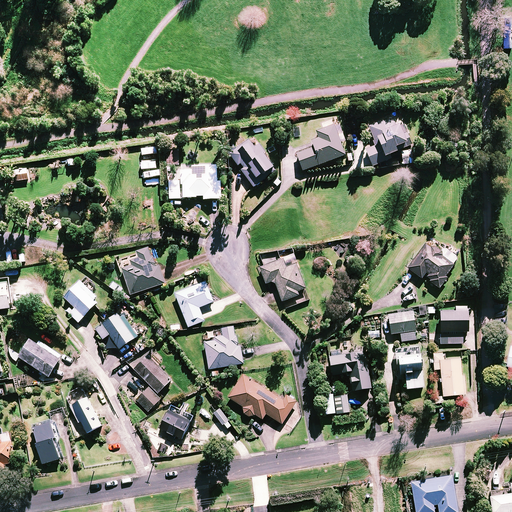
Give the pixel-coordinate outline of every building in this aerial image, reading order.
[(396,151),(412,146),(407,132),(403,133),(400,125),(404,124),(401,116),(369,127),(378,152),(368,155),(372,166),(387,161),(386,159),(398,156),(396,151)] [(338,136),(334,125),(316,132),(321,143),(296,152),(303,171),(345,155),(341,143),(345,141),(343,134),(338,136)] [(273,168),(252,138),(230,155),(238,166),(241,164),(243,168),(241,170),(253,188),(263,181),(260,177),(273,168)] [(189,162),(181,162),(182,181),(169,181),(169,190),(183,190),(183,198),(203,197),(203,200),(221,199),(220,182),(217,182),(216,166),(190,166),(189,162)] [(28,181),(27,169),(15,170),(16,182),(28,181)] [(408,269),(422,279),(423,280),(425,276),(430,280),(429,282),(439,289),(447,278),(445,277),(458,258),(444,248),(441,253),(426,242),(408,269)] [(156,267),(149,248),(136,252),(138,256),(129,259),(131,265),(122,269),(131,295),(165,284),(159,266),(156,267)] [(306,288),(294,258),(284,262),(283,259),(259,268),(265,284),(274,281),(285,309),(310,299),(308,294),(299,297),(297,292),(306,288)] [(0,309),(12,308),(8,278),(0,279),(0,309)] [(96,298),(80,281),(64,298),(75,308),(72,311),(70,308),(67,311),(78,323),(97,303),(94,300),(96,298)] [(213,302),(206,283),(176,294),(188,327),(204,321),(199,308),(213,302)] [(436,306),(428,306),(428,316),(436,316),(436,306)] [(467,307),(455,308),(455,311),(439,312),(440,344),(463,343),(463,332),(468,332),(467,307)] [(417,340),(412,311),(388,315),(391,334),(400,333),(402,342),(417,340)] [(124,316),(121,318),(118,314),(95,329),(102,340),(109,335),(119,349),(138,336),(124,316)] [(180,332),(179,324),(170,325),(170,332),(180,332)] [(237,347),(233,327),(222,329),(223,336),(214,338),(214,341),(205,343),(209,369),(243,364),(240,346),(237,347)] [(380,341),(380,331),(369,332),(369,341),(380,341)] [(58,359),(29,339),(19,354),(12,350),(8,355),(16,360),(18,357),(49,377),(62,357),(60,356),(58,359)] [(423,388),(419,350),(397,352),(399,370),(405,369),(407,389),(423,388)] [(371,388),(365,351),(340,355),(340,351),(328,353),(332,376),(350,373),(353,391),(371,388)] [(171,380),(146,354),(132,368),(150,386),(136,399),(148,411),(161,399),(157,395),(171,380)] [(442,354),(433,354),(434,370),(441,370),(443,397),(466,395),(465,376),(461,376),(460,360),(442,361),(442,354)] [(283,401),(243,375),(228,397),(244,408),(241,411),(251,417),(253,414),(262,420),(266,414),(282,424),(296,402),(286,395),(283,401)] [(348,395),(334,397),(336,414),(349,413),(348,395)] [(96,411),(90,397),(71,406),(79,423),(82,423),(88,435),(101,426),(94,412),(96,411)] [(165,431),(163,434),(170,438),(172,435),(181,440),(191,421),(169,410),(159,428),(165,431)] [(62,441),(56,421),(31,429),(42,465),(60,459),(55,443),(62,441)] [(14,463),(10,433),(0,434),(0,469),(5,469),(4,465),(14,463)] [(415,511),(435,511),(435,506),(437,506),(438,511),(458,511),(452,476),(411,483),(415,511)] [(511,511),(511,483),(510,484),(511,494),(489,497),(491,511),(511,511)]
